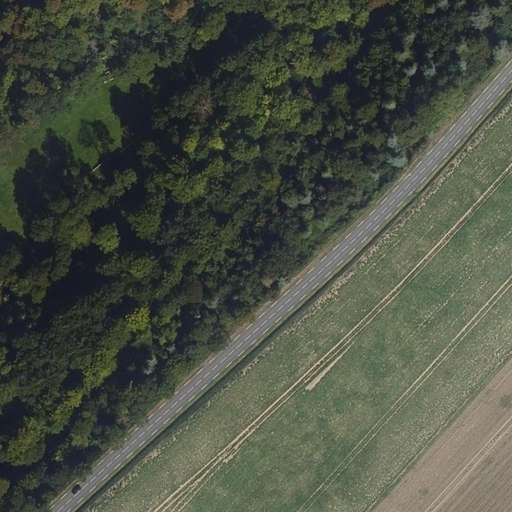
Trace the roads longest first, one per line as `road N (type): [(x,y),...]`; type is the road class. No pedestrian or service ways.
road 1 (secondary): [(58,511),(373,220),(511,69)]
road 2 (track): [(0,376),(262,116),(379,18)]
